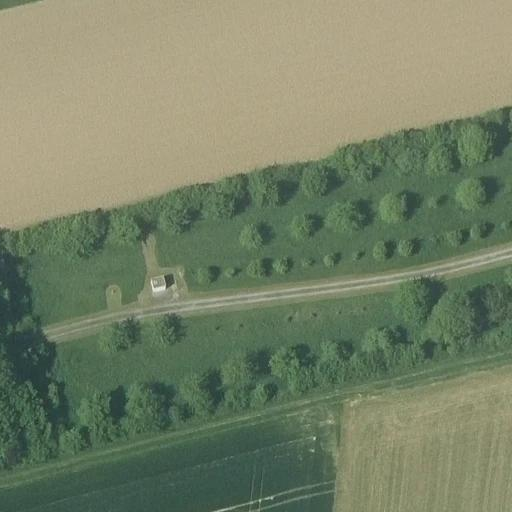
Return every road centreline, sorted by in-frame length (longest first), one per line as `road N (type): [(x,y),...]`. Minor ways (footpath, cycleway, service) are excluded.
road 1 (track): [(511,358),(0,486)]
road 2 (track): [(511,255),(414,280),(155,306),(45,336)]
